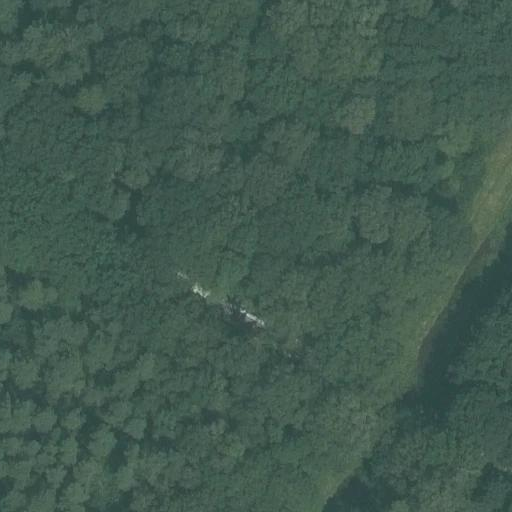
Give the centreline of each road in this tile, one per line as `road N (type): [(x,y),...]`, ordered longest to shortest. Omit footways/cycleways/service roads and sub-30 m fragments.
road 1 (unclassified): [(386,409),(260,346),(0,191)]
road 2 (track): [(118,0),(102,254)]
